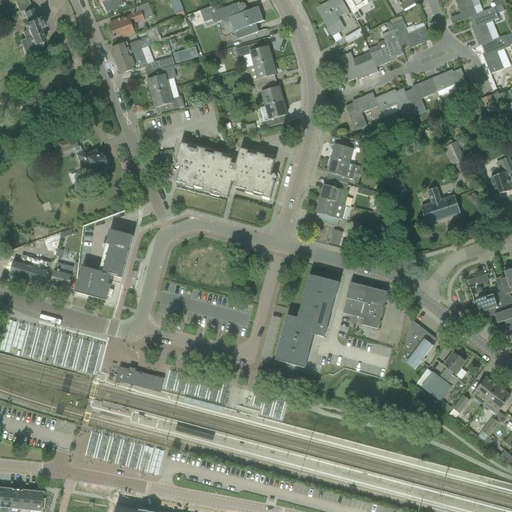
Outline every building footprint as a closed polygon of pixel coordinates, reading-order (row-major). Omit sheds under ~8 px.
[(14,0),(19,13),(23,12),(24,14),(26,19),(28,25),(26,26),(26,27),(25,27),(25,29),(26,28),(28,31),(23,33),(25,40),(31,54),(39,51),(38,49),(42,47),(43,43),(45,42),(41,34),(44,33),(43,29),(45,28),(42,19),(37,21),(28,0),(14,0)] [(101,0),(108,13),(112,11),(115,12),(118,11),(118,8),(123,5),(120,0),(101,0)] [(331,35),(332,37),(345,30),(339,18),(349,13),(345,6),(341,0),(335,0),(334,0),(333,0),(317,9),(327,26),(326,26),(327,28),(325,29),(329,36),(331,35)] [(344,0),(352,14),(358,11),(356,8),(367,2),(370,0),(369,0),(344,0)] [(397,0),(404,11),(416,4),(413,0),(397,0)] [(457,0),(458,3),(456,4),(462,17),(463,21),(470,18),(476,15),(473,6),(470,0),(457,0)] [(213,20),(213,22),(216,24),(231,18),(239,40),(255,34),(257,35),(257,34),(259,32),(256,24),(265,21),(260,7),(247,12),(245,5),(242,4),(240,4),(239,3),(234,5),(233,4),(231,6),(224,9),(222,8),(220,10),(217,11),(215,6),(211,8),(215,20),(213,20)] [(114,38),(115,39),(126,35),(127,37),(135,34),(132,24),(154,16),(149,4),(130,11),(132,16),(109,24),(113,33),(111,33),(112,38),(114,38)] [(211,8),(200,12),(204,23),(213,20),(215,20),(211,8)] [(476,15),(470,18),(474,29),(472,30),(479,47),(481,46),(493,41),(486,25),(498,19),(495,12),(494,8),(484,12),(476,15)] [(401,17),(391,21),(393,26),(391,27),(393,31),(401,51),(402,51),(412,47),(413,48),(430,41),(425,27),(424,24),(414,27),(416,31),(408,34),(406,30),(403,22),(401,17)] [(370,32),(367,26),(361,30),(364,35),(370,32)] [(146,32),(151,46),(159,43),(157,37),(160,35),(157,28),(146,32)] [(376,68),(393,61),(392,59),(403,55),(402,51),(401,51),(393,31),(382,36),(384,41),(377,44),(378,46),(368,50),(370,55),(372,60),(373,60),(376,68)] [(484,58),(490,75),(504,69),(497,53),(510,48),(510,46),(511,45),(511,34),(506,37),(505,36),(493,41),(481,46),(486,57),(484,58)] [(111,49),(115,60),(143,49),(140,41),(128,46),(127,43),(111,49)] [(244,57),(247,68),(272,61),(268,47),(267,47),(265,41),(236,50),(238,59),(244,57)] [(143,49),(115,60),(117,65),(118,67),(121,75),(136,69),(136,71),(148,67),(148,66),(149,66),(143,49)] [(189,50),(174,55),(177,64),(198,57),(195,49),(189,51),(189,50)] [(339,58),(349,82),(360,78),(361,80),(378,73),(376,68),(373,60),(372,60),(356,66),(351,53),(339,58)] [(173,57),(155,62),(156,63),(158,71),(174,66),(175,66),(173,57)] [(254,82),(256,88),(276,82),(275,76),(276,76),(272,61),(247,68),(249,68),(253,82),(254,82)] [(157,71),(147,74),(150,73),(152,79),(148,80),(152,94),(170,89),(168,80),(177,78),(176,77),(174,66),(158,71),(157,71)] [(456,90),(459,98),(471,93),(461,69),(450,74),(449,72),(432,79),(438,93),(439,97),(456,90)] [(413,113),(415,117),(427,112),(421,100),(438,93),(432,79),(415,86),(416,88),(405,93),(413,114),(413,113)] [(262,93),(266,106),(283,102),(279,88),(278,88),(276,82),(256,88),(257,94),(262,93)] [(158,114),(158,115),(167,112),(185,107),(182,97),(173,99),(170,89),(152,94),(155,109),(160,108),(161,113),(158,114)] [(397,105),(402,118),(413,114),(405,93),(404,89),(393,94),(392,92),(375,99),(378,107),(380,112),(397,105)] [(494,97),(497,104),(511,97),(511,94),(510,91),(494,97)] [(345,107),(355,131),(367,126),(362,114),(378,107),(375,99),(373,93),(356,101),(356,102),(345,107)] [(483,100),(489,113),(497,110),(490,96),(483,100)] [(287,116),(283,102),(266,106),(270,121),(265,122),(267,128),(288,122),(286,116),(287,116)] [(247,126),(246,126),(247,135),(248,134),(257,133),(255,124),(247,126)] [(44,129),(31,134),(41,161),(54,156),(44,129)] [(75,138),(66,141),(59,144),(62,152),(75,147),(77,153),(83,170),(79,172),(82,180),(99,174),(109,170),(103,155),(102,156),(101,153),(98,154),(97,151),(87,155),(85,156),(84,151),(81,144),(80,144),(77,138),(75,139),(75,138)] [(8,139),(0,143),(0,153),(13,147),(8,139)] [(336,145),(332,159),(336,161),(340,162),(348,164),(352,149),(354,144),(351,143),(342,140),(340,146),(336,145)] [(445,148),(453,166),(464,160),(456,142),(453,144),(451,140),(445,143),(447,147),(445,148)] [(273,181),(274,179),(275,179),(276,178),(276,177),(276,176),(275,175),(274,175),(273,175),(273,176),(272,176),(271,176),(276,159),(240,149),(236,166),(231,164),(233,158),(181,144),(176,162),(178,163),(177,165),(176,165),(175,165),(175,166),(174,167),(174,168),(175,168),(175,169),(176,169),(177,169),(178,169),(179,168),(180,168),(176,185),(177,185),(177,182),(186,185),(186,187),(194,190),(194,187),(204,189),(203,192),(211,194),(212,192),(221,194),(220,197),(228,199),(232,183),(237,184),(235,190),(236,191),(237,188),(246,190),(245,193),(253,195),(254,193),(263,195),(262,198),(271,200),(275,182),(273,181)] [(172,162),(170,155),(174,154),(173,150),(169,151),(155,155),(159,166),(172,162)] [(500,175),(490,179),(493,187),(497,196),(511,191),(508,180),(511,179),(509,175),(511,173),(511,164),(509,157),(502,161),(506,170),(499,173),(500,175)] [(330,181),(348,186),(349,179),(352,180),(356,166),(332,159),(328,173),(332,174),(330,181)] [(337,204),(345,206),(349,192),(346,192),(348,186),(330,181),(329,186),(325,185),(321,200),(337,204)] [(421,208),(427,225),(461,214),(455,197),(441,201),(437,189),(428,192),(432,204),(421,208)] [(319,221),(337,226),(339,220),(343,221),(347,207),(345,206),(337,204),(321,200),(317,214),(321,215),(319,221)] [(373,212),(387,216),(383,203),(373,212)] [(64,232),(62,238),(72,234),(71,229),(64,232)] [(82,267),(75,293),(107,302),(108,297),(110,290),(111,285),(109,284),(111,276),(122,279),(133,236),(110,230),(106,245),(107,245),(110,246),(109,250),(103,273),(100,272),(82,267)] [(61,240),(61,237),(62,234),(44,241),(48,251),(57,253),(58,250),(61,240)] [(333,236),(330,244),(338,246),(341,238),(333,236)] [(342,240),(340,248),(346,250),(347,245),(348,242),(342,240)] [(10,275),(45,285),(50,264),(22,256),(22,257),(17,255),(15,261),(14,261),(10,275)] [(51,286),(68,291),(70,282),(71,283),(71,281),(72,276),(77,278),(77,282),(79,264),(75,263),(74,268),(58,264),(56,271),(55,271),(51,286)] [(500,293),(506,312),(511,309),(511,297),(511,298),(509,294),(511,292),(511,269),(504,272),(505,276),(496,279),(494,272),(493,272),(495,279),(500,293)] [(287,316),(275,361),(305,369),(308,354),(314,335),(324,338),(325,334),(327,326),(333,303),(339,284),(309,276),(304,296),(298,319),(297,319),(287,316)] [(476,277),(468,281),(469,285),(478,282),(476,277)] [(362,326),(378,330),(387,293),(350,283),(346,299),(347,299),(343,314),(364,319),(362,326)] [(486,318),(494,316),(506,312),(500,293),(493,295),(477,300),(480,310),(481,310),(480,308),(482,308),(486,318)] [(504,333),(511,330),(511,309),(506,312),(494,316),(498,324),(501,323),(504,333)] [(402,360),(415,370),(433,346),(431,344),(435,339),(412,321),(402,360)] [(432,373),(421,387),(440,401),(451,387),(446,383),(452,375),(453,374),(456,376),(461,369),(461,368),(465,362),(463,360),(463,358),(460,356),(458,356),(453,353),(447,361),(443,366),(446,369),(440,377),(433,373),(432,373)] [(133,383),(154,388),(157,380),(135,374),(137,370),(129,368),(128,372),(119,369),(116,379),(122,380),(122,382),(132,385),(133,383)] [(162,392),(177,395),(175,401),(213,411),(215,405),(224,407),(229,388),(167,372),(162,392)] [(472,397),(484,406),(498,387),(486,378),(472,397)] [(490,410),(496,415),(504,404),(510,396),(498,387),(484,406),(484,407),(484,409),(487,411),(489,411),(490,410)] [(453,410),(459,414),(469,401),(464,396),(453,410)] [(484,442),(488,437),(498,423),(492,418),(478,438),(484,442)] [(488,437),(484,443),(489,446),(492,442),(490,440),(491,439),(488,437)] [(511,457),(507,453),(504,451),(500,456),(511,465),(511,457)] [(0,507),(9,509),(11,490),(1,489),(0,496),(0,507)] [(11,490),(9,509),(20,510),(21,491),(11,490)] [(21,491),(20,510),(30,511),(32,492),(21,491)] [(32,492),(30,511),(40,511),(40,508),(43,508),(44,500),(41,500),(42,493),(32,492)]
